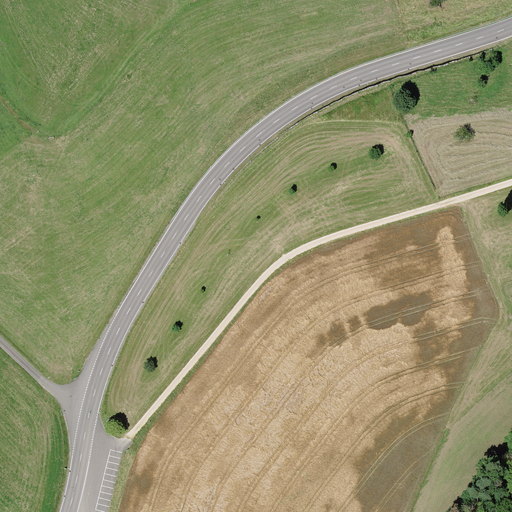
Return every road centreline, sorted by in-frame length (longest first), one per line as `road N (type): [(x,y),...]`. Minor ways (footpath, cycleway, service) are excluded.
road 1 (secondary): [(511,26),(343,80),(297,104),(225,163),(119,326),(89,411),(68,511)]
road 2 (track): [(511,183),(295,252),(253,288),(121,444)]
